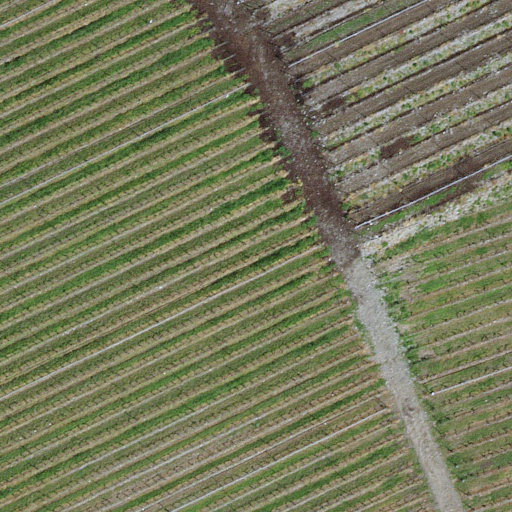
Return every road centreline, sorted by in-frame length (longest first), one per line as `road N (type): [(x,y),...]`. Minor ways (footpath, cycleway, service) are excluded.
road 1 (track): [(199,0),(284,123),(441,511)]
road 2 (track): [(511,183),(333,246)]
